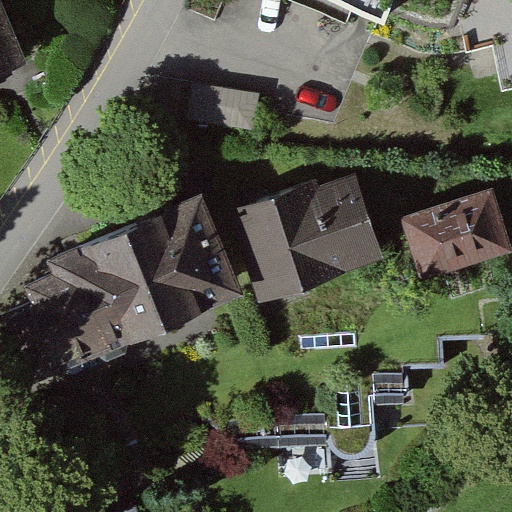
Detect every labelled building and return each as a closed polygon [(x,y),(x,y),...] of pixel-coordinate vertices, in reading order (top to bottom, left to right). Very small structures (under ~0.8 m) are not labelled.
[(272,0),(357,36),(372,0),(272,0)] [(511,0),(486,0),(504,74),(511,72),(511,0)] [(0,77),(13,72),(0,42),(0,77)] [(244,98),(180,89),(175,126),(238,135),(244,98)] [(332,181),(233,216),(263,302),(362,267),(332,181)] [(474,200),(392,225),(410,286),(492,261),(474,200)] [(222,303),(183,207),(26,271),(31,284),(2,296),(11,317),(0,322),(0,349),(15,387),(222,303)]
